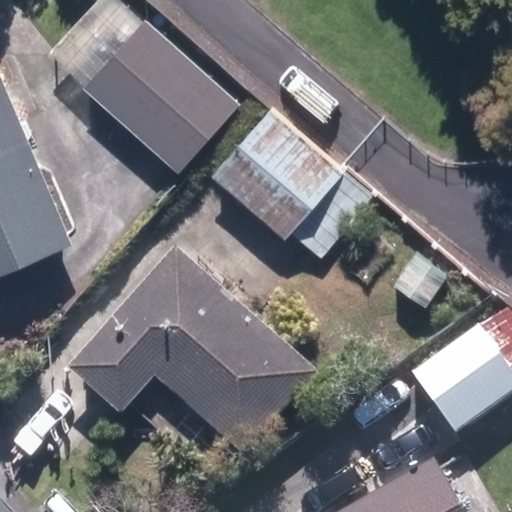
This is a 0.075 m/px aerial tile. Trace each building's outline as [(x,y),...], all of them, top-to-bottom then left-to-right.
[(93,0),(51,47),(180,167),(242,100),(134,0),(93,0)] [(0,266),(76,235),(0,59),(0,266)] [(292,225),(324,253),(378,193),(273,100),(213,167),(286,232),(292,225)] [(184,240),(83,354),(129,396),(159,362),(163,358),(248,435),(316,359),(184,240)] [(458,266),(420,242),(398,276),(436,300),(458,266)] [(415,371),(459,431),(511,391),(511,307),(507,302),(415,371)] [(511,424),(503,433),(511,442),(511,424)] [(341,511),(468,511),(437,457),(341,511)]
